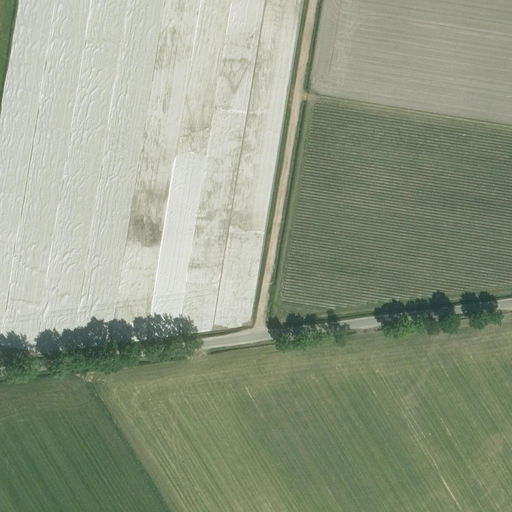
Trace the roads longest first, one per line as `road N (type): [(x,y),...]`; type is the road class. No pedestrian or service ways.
road 1 (unclassified): [(0,372),(511,303)]
road 2 (track): [(257,336),(314,0)]
